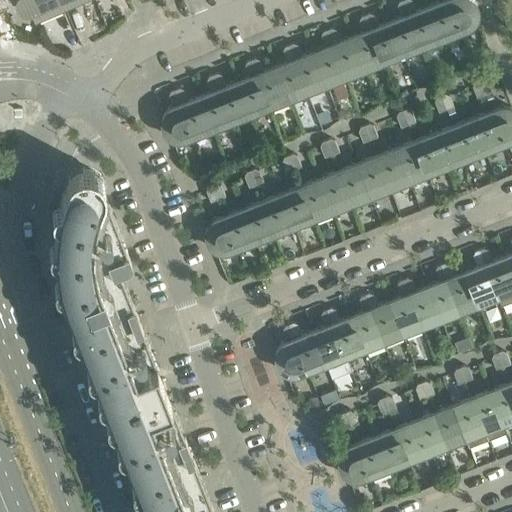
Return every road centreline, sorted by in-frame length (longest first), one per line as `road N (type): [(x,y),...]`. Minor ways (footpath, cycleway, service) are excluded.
road 1 (residential): [(114,511),(12,254),(19,186),(63,92)]
road 2 (residential): [(194,325),(511,203)]
road 3 (residential): [(194,325),(139,172),(86,106)]
road 4 (residential): [(86,106),(139,48),(261,0)]
road 5 (residential): [(262,511),(194,325)]
road 6 (primary): [(70,511),(0,331)]
